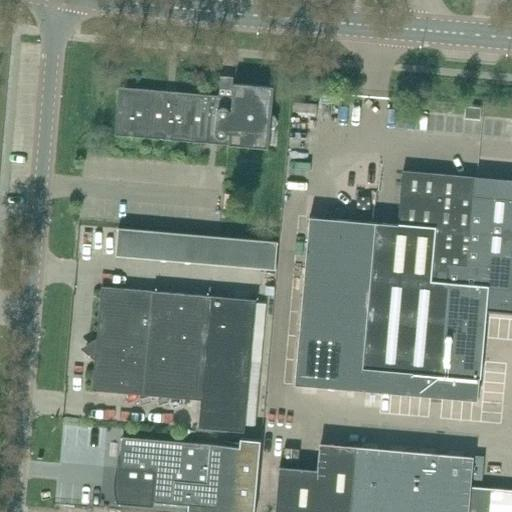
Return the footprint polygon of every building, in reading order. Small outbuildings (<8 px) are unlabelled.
[(271,115),(274,88),(234,84),(233,98),(220,97),(196,94),(176,93),(164,92),(133,89),(119,88),(117,103),(116,123),(115,136),(209,144),(218,145),(269,149),(270,130),(274,129),(276,126),(277,123),(277,119),(275,116),(271,115)] [(480,234),(483,200),(483,198),(474,197),(476,179),(403,173),(398,227),(480,234)] [(511,257),(511,244),(511,200),(483,198),(483,200),(480,234),(478,259),(490,260),(486,313),(511,314),(511,257)] [(376,225),(310,218),(302,302),(369,309),(376,225)] [(283,264),(285,234),(125,221),(122,252),(210,259),(209,276),(262,280),(263,263),(283,264)] [(480,379),(486,313),(490,260),(478,259),(480,234),(398,227),(376,225),(369,309),(364,370),(480,379)] [(256,301),(204,296),(102,287),(98,333),(98,339),(88,344),(87,354),(91,357),(95,361),(93,391),(201,400),(199,428),(245,432),(256,301)] [(364,370),(369,309),(302,302),(294,386),(362,392),(364,370)] [(480,379),(364,370),(362,392),(477,405),(480,379)] [(240,448),(122,438),(120,457),(119,461),(118,464),(117,467),(116,470),(115,473),(115,477),(114,481),(114,486),(114,491),(115,496),(116,500),(117,505),(154,508),(154,503),(188,506),(187,511),(254,511),(261,441),(241,439),(240,448)] [(351,511),(357,452),(319,450),(317,477),(279,473),(275,511),(351,511)] [(298,465),(299,451),(284,450),(283,463),(298,465)] [(468,511),(471,488),(473,460),(357,450),(357,452),(351,511),(468,511)] [(511,511),(511,491),(471,488),(468,511),(511,511)]
